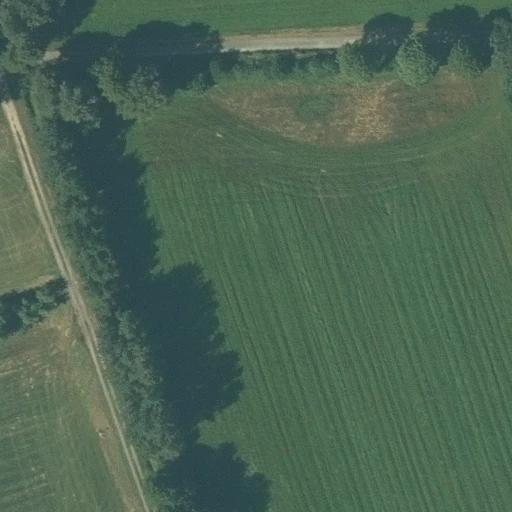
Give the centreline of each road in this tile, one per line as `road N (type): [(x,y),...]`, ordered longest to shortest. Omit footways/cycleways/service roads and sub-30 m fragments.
road 1 (unclassified): [(511,37),(0,67)]
road 2 (track): [(0,125),(52,250),(136,511)]
